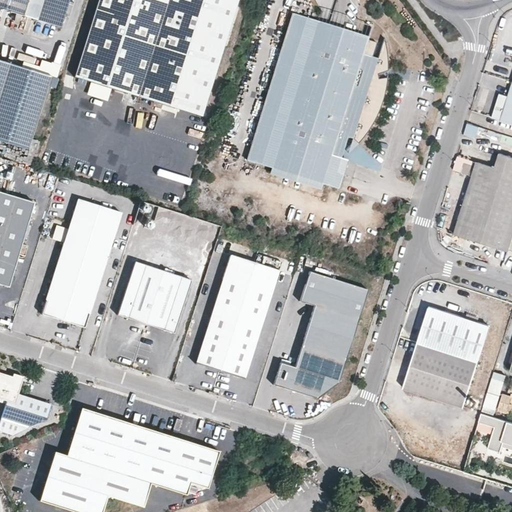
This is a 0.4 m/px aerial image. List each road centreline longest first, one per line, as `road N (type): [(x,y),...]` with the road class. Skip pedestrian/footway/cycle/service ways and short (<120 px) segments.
road 1 (residential): [(323,436),(0,340)]
road 2 (unknown): [(0,26),(30,38),(78,34),(67,82),(72,113),(183,152)]
road 3 (residential): [(465,10),(475,56),(409,254)]
road 4 (residential): [(409,254),(360,414)]
road 5 (residential): [(323,436),(333,462),(361,467),(375,454),(378,435),(360,414)]
